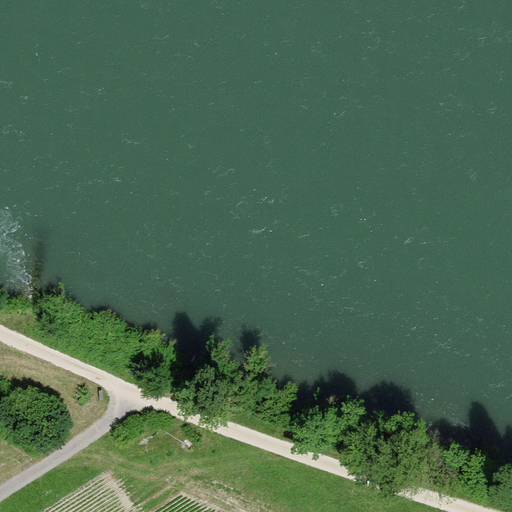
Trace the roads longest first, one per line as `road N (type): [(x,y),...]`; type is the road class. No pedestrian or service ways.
road 1 (track): [(143,400),(469,511)]
road 2 (track): [(0,492),(143,400)]
road 3 (track): [(0,336),(143,400)]
